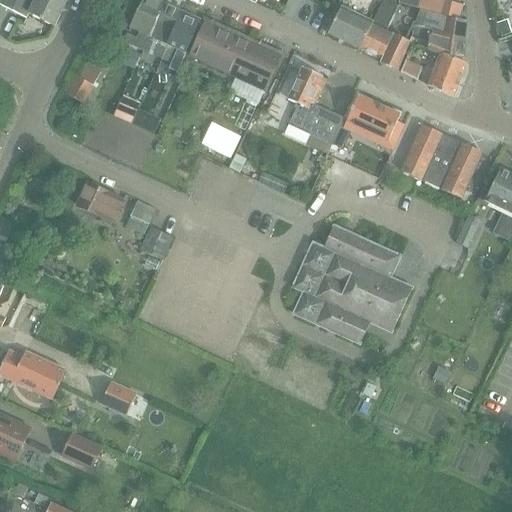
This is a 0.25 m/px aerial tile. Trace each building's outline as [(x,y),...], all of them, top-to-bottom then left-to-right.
[(0,6),(26,20),(29,15),(35,0),(1,0),(0,3),(0,6)] [(62,9),(66,0),(35,0),(29,15),(52,27),(61,8),(62,9)] [(142,51),(163,5),(151,0),(142,0),(130,28),(139,32),(136,40),(125,35),(122,43),(142,51)] [(372,23),(358,49),(379,60),(377,63),(396,72),(409,42),(385,31),(397,7),(382,0),(372,23)] [(421,0),(419,11),(458,21),(462,7),(435,0),(421,0)] [(167,45),(181,13),(163,5),(142,51),(147,54),(152,43),(149,42),(151,38),(161,42),(159,46),(157,45),(152,56),(160,60),(167,45)] [(327,34),(358,49),(372,23),(340,7),(327,34)] [(462,22),(419,11),(412,28),(418,29),(431,33),(464,41),(465,23),(462,22)] [(167,45),(160,60),(170,64),(168,69),(175,72),(199,21),(181,13),(167,45)] [(511,31),(508,20),(497,24),(502,37),(511,33),(511,31)] [(266,87),(279,58),(204,24),(189,57),(227,75),(229,71),(266,87)] [(418,29),(415,38),(429,41),(431,33),(418,29)] [(461,63),(464,41),(431,33),(429,41),(427,49),(439,55),(461,63)] [(125,49),(119,63),(133,70),(140,56),(125,49)] [(94,70),(101,57),(92,52),(85,65),(79,78),(76,76),(66,95),(82,104),(99,73),(94,70)] [(427,87),(452,99),(466,65),(461,63),(439,55),(427,87)] [(405,62),(400,74),(416,81),(421,70),(405,62)] [(327,154),(331,146),(332,143),(342,120),(314,106),(327,80),(302,68),(287,100),(297,105),(288,125),(289,125),(284,135),(327,154)] [(332,143),(331,145),(343,150),(351,131),(393,151),(399,138),(404,128),(399,125),(394,123),(398,115),(358,96),(354,104),(346,121),(342,120),(332,143)] [(118,104),(113,116),(131,124),(136,112),(118,104)] [(149,115),(142,129),(153,134),(160,119),(149,115)] [(422,128),(401,173),(421,182),(442,137),(422,128)] [(441,192),(462,146),(442,137),(421,182),(441,192)] [(462,201),(482,155),(462,146),(441,192),(462,201)] [(235,154),(228,168),(239,173),(245,160),(235,154)] [(511,215),(511,176),(500,170),(484,202),(511,215)] [(88,184),(78,206),(99,216),(98,217),(112,224),(124,200),(110,193),(109,194),(88,184)] [(143,235),(148,225),(155,211),(137,203),(130,217),(125,227),(143,235)] [(467,249),(479,222),(468,217),(455,244),(467,249)] [(174,239),(165,236),(149,228),(139,251),(163,262),(174,239)] [(392,335),(411,290),(390,281),(400,258),(333,228),(313,272),(303,267),(293,289),(303,294),(296,310),(301,320),(360,347),(370,325),(392,335)] [(26,354),(26,355),(24,359),(9,353),(0,373),(0,377),(53,402),(67,373),(26,354)] [(439,367),(433,380),(445,385),(451,373),(439,367)] [(366,384),(361,394),(369,398),(374,388),(366,384)] [(112,385),(102,406),(127,418),(137,396),(112,385)] [(0,455),(17,463),(31,431),(0,416),(0,455)] [(102,450),(73,437),(63,458),(92,472),(102,450)] [(18,485),(14,495),(24,499),(28,490),(18,485)] [(38,494),(34,503),(45,508),(47,504),(49,499),(38,494)] [(71,511),(51,503),(47,511),(71,511)]
